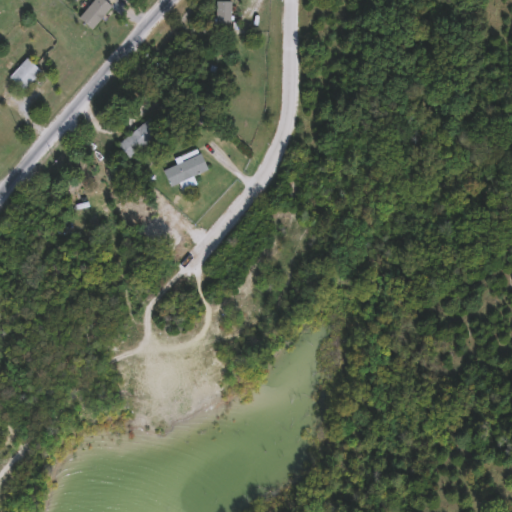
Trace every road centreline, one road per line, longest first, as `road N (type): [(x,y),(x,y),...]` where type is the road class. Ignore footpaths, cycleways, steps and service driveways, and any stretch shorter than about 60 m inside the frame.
road 1 (residential): [(261,187),(118,358),(48,405),(16,439),(0,474)]
road 2 (residential): [(176,0),(0,192)]
road 3 (residential): [(300,0),(292,138),(261,187)]
